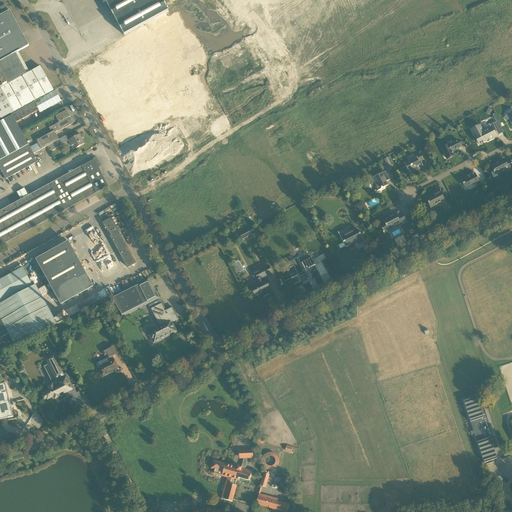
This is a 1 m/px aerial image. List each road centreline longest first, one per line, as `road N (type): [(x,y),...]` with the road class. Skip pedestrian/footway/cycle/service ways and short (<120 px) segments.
road 1 (tertiary): [(224,352),(511,205)]
road 2 (unclassified): [(128,188),(23,0)]
road 3 (unclassified): [(224,352),(128,188)]
road 4 (unclassified): [(0,260),(128,188)]
road 5 (tertiary): [(96,416),(224,352)]
